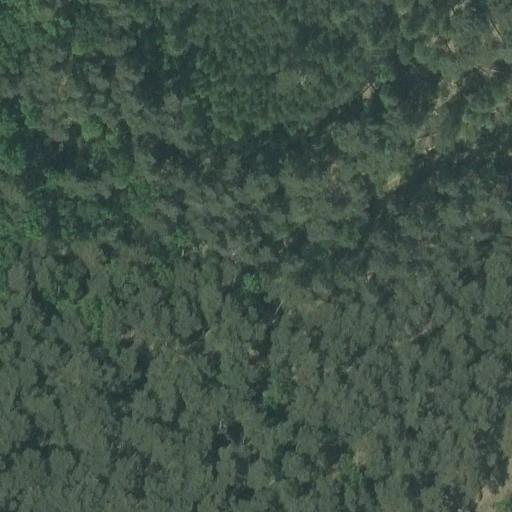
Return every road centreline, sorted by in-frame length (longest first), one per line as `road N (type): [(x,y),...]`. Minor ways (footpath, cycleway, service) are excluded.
road 1 (track): [(221,294),(383,185),(441,161),(511,148)]
road 2 (track): [(127,0),(118,6),(245,271)]
road 3 (track): [(221,294),(232,332),(350,511)]
road 4 (track): [(221,294),(0,396)]
